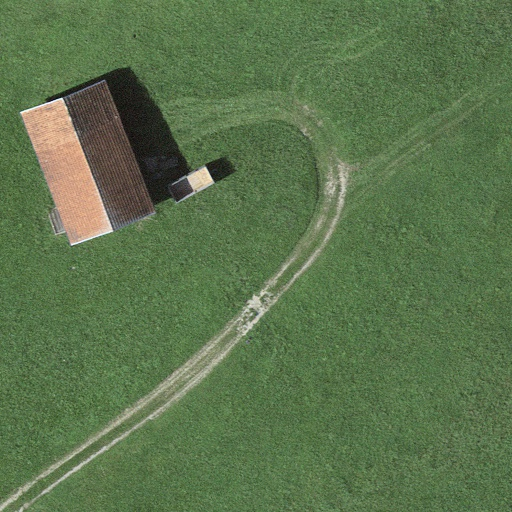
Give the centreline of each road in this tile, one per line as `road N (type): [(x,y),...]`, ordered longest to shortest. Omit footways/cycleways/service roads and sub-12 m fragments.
road 1 (track): [(15,511),(162,404),(309,258),(343,187)]
road 2 (track): [(343,187),(315,115),(273,106),(184,130)]
